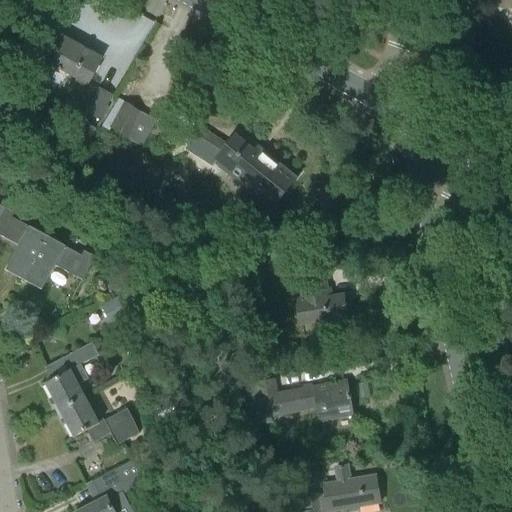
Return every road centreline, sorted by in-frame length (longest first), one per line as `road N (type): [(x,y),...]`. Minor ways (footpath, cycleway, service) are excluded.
road 1 (residential): [(484,511),(432,241),(433,191),(461,142)]
road 2 (tertiary): [(381,101),(200,0)]
